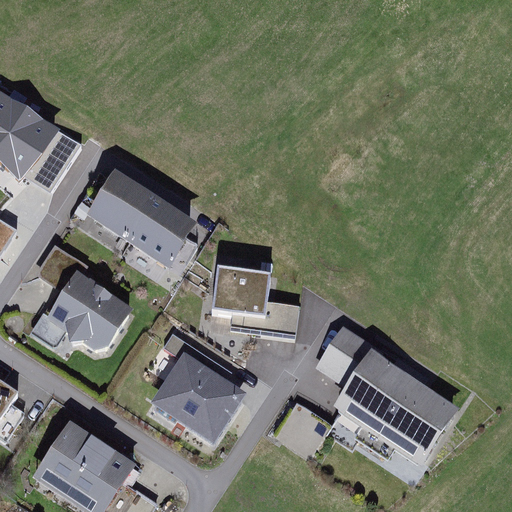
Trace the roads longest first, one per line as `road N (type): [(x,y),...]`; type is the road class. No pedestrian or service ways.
road 1 (residential): [(210,498),(0,353)]
road 2 (residential): [(210,498),(294,384)]
